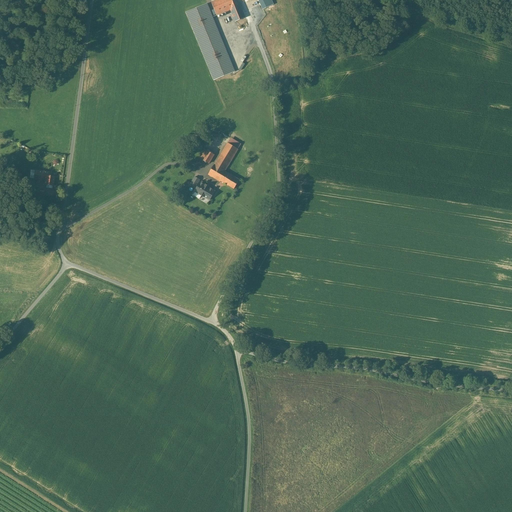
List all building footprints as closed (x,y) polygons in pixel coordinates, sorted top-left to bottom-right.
[(237,0),(217,0),(211,2),(217,15),(231,10),(235,22),(245,18),(237,0)] [(273,4),(271,0),(258,0),(263,9),(273,4)] [(207,4),(186,13),(213,81),(235,72),(207,4)] [(239,149),(228,142),(208,175),(234,190),(240,180),(226,171),(239,149)] [(214,155),(204,149),(199,158),(208,163),(214,155)] [(49,172),(35,170),(34,180),(45,181),(44,186),(53,187),(55,177),(48,176),(49,172)] [(200,180),(194,177),(190,184),(196,187),(200,180)] [(215,191),(200,182),(195,191),(210,200),(215,191)]
